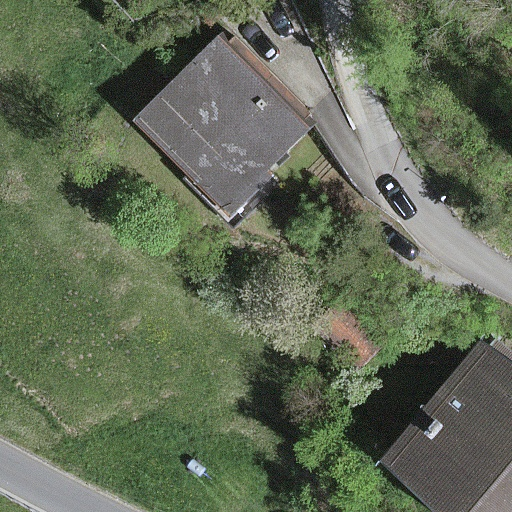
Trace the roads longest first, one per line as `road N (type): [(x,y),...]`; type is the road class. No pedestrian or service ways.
road 1 (residential): [(340,0),(393,155),(446,226),(511,277)]
road 2 (residential): [(0,451),(118,511)]
